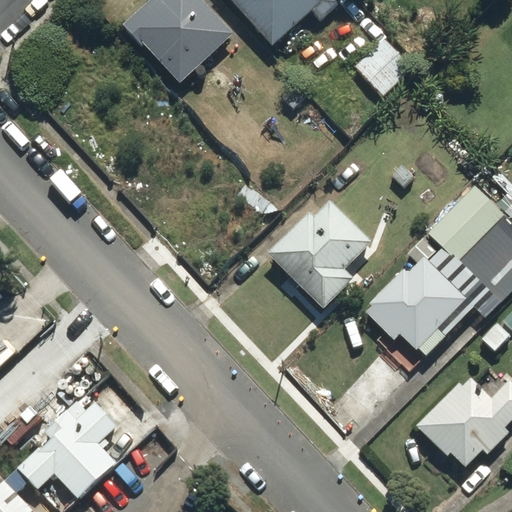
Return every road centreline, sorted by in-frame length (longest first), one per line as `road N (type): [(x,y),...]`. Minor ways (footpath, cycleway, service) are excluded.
road 1 (residential): [(0,153),(324,511)]
road 2 (unknown): [(121,287),(0,393)]
